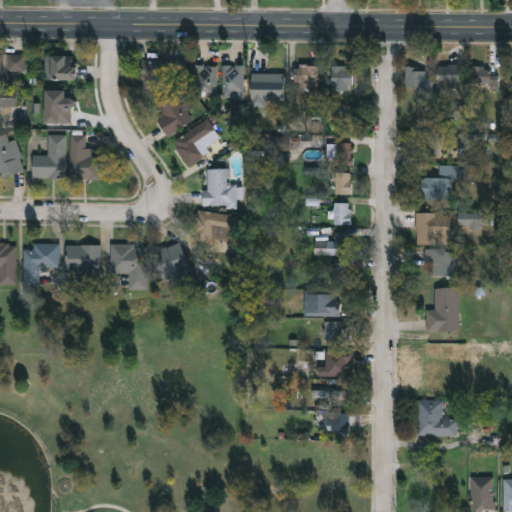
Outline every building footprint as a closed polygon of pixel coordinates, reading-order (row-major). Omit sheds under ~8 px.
[(13,84),(0,84),(0,53),(25,53),(25,72),(13,72),(13,84)] [(77,80),(50,80),(50,55),(77,55),(77,80)] [(184,59),(184,81),(141,81),(141,59),(184,59)] [(217,64),(217,96),(195,96),(195,64),(217,64)] [(437,64),(457,64),(457,88),(437,88),(437,64)] [(222,92),(222,65),(244,65),(244,92),(222,92)] [(318,86),(297,86),(297,65),(318,65),(318,86)] [(331,90),(331,66),(352,66),(352,90),(331,90)] [(416,103),(416,87),(405,87),(405,66),(425,66),(425,77),(431,77),(431,103),(416,103)] [(470,67),(497,67),(497,85),(470,85),(470,67)] [(284,73),(284,100),(268,100),(268,107),(252,107),(252,73),(284,73)] [(0,89),(16,89),(16,105),(0,106),(0,89)] [(165,114),(158,105),(175,94),(192,119),(168,136),(157,119),(165,114)] [(215,131),(196,143),(202,152),(186,162),(173,141),(208,119),(215,131)] [(9,140),(15,139),(25,170),(0,177),(0,135),(7,133),(9,140)] [(66,177),(33,177),(33,155),(48,155),(48,135),(66,135),(66,177)] [(71,135),(88,135),(88,156),(101,156),(101,179),(71,179),(71,135)] [(335,164),(336,141),(353,142),(351,165),(335,164)] [(451,200),(421,199),(421,176),(438,177),(438,164),(467,164),(467,179),(451,178),(451,200)] [(236,184),(236,206),(205,206),(205,168),(230,168),(230,184),(236,184)] [(335,192),(335,172),(351,172),(351,192),(335,192)] [(334,224),(334,202),(350,202),(351,224),(334,224)] [(415,243),(415,212),(449,212),(449,237),(444,237),(444,243),(415,243)] [(195,239),(195,213),(235,213),(235,239),(195,239)] [(353,255),(315,255),(315,241),(335,241),(335,232),(353,232),(353,255)] [(179,241),(192,272),(166,282),(153,252),(179,241)] [(0,243),(16,243),(16,284),(0,284),(0,243)] [(38,267),(38,274),(24,274),(24,251),(32,251),(32,243),(60,243),(60,267),(38,267)] [(110,273),(110,244),(147,244),(147,290),(129,290),(129,273),(110,273)] [(101,245),(101,269),(67,269),(67,245),(101,245)] [(451,274),(425,274),(425,248),(451,248),(451,274)] [(332,265),(351,265),(351,285),(332,285),(332,265)] [(425,309),(435,309),(435,287),(459,287),(459,331),(425,331),(425,309)] [(305,316),(305,293),(340,293),(340,316),(305,316)] [(325,339),(325,322),(351,322),(351,339),(325,339)] [(438,349),(438,374),(417,374),(417,349),(438,349)] [(351,376),(326,376),(326,351),(351,351),(351,376)] [(416,400),(441,400),(441,419),(456,419),(456,435),(416,435),(416,400)] [(324,430),(324,413),(359,413),(359,430),(324,430)] [(485,448),(485,432),(501,432),(501,448),(485,448)] [(425,511),(425,477),(447,477),(447,511),(425,511)] [(471,510),(471,477),(493,477),(493,510),(471,510)] [(511,510),(503,510),(503,479),(511,479),(511,510)]
